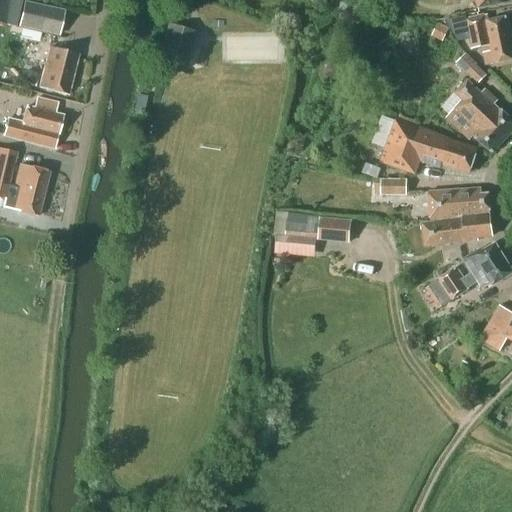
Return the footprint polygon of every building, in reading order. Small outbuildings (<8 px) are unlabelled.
[(0,0),(0,23),(5,25),(8,0),(0,0)] [(445,0),(447,4),(474,0),(476,0),(479,8),(505,4),(504,0),(445,0)] [(24,3),(19,26),(58,35),(64,12),(24,3)] [(370,10),(368,9),(343,4),(339,21),(349,23),(351,15),(368,19),(370,10)] [(487,16),(455,23),(458,39),(470,36),(473,48),(482,46),(487,66),(511,59),(511,44),(506,18),(488,22),(487,16)] [(449,28),(438,23),(431,37),(442,42),(449,28)] [(196,32),(168,24),(159,55),(187,63),(196,32)] [(357,33),(348,31),(345,44),(354,46),(357,33)] [(78,56),(49,48),(40,87),(68,95),(78,56)] [(487,76),(466,54),(456,62),(477,85),(487,76)] [(336,81),(342,69),(329,63),(323,75),(336,81)] [(493,153),(511,134),(511,119),(497,104),(499,101),(486,90),(482,94),(468,82),(457,94),(463,100),(449,119),(469,141),(473,136),(493,153)] [(143,114),(147,97),(136,95),(133,111),(143,114)] [(55,148),(63,117),(55,115),(57,105),(37,100),(35,109),(28,107),(24,124),(8,120),(4,136),(55,148)] [(471,174),(478,149),(397,122),(382,163),(416,174),(420,162),(442,169),(443,166),(471,174)] [(9,185),(17,153),(0,149),(0,197),(6,199),(4,208),(15,210),(34,216),(39,216),(48,174),(46,172),(19,165),(13,186),(9,185)] [(407,195),(408,180),(382,181),(382,195),(407,195)] [(431,218),(490,214),(490,212),(489,193),(481,194),(481,188),(429,192),(429,195),(431,218)] [(490,215),(490,214),(431,218),(431,223),(423,224),(426,246),(479,241),(478,238),(492,236),(490,215)] [(288,215),(286,237),(349,243),(352,221),(288,215)] [(463,280),(461,277),(456,269),(438,281),(452,302),(469,291),(468,289),(479,282),(484,289),(491,285),(493,287),(511,275),(511,271),(495,244),(484,251),(483,248),(465,260),(473,274),(463,280)] [(511,312),(503,308),(499,305),(478,339),(498,352),(507,337),(511,340),(511,312)]
